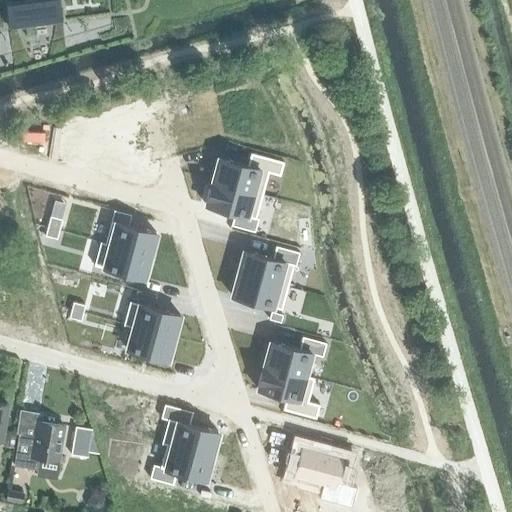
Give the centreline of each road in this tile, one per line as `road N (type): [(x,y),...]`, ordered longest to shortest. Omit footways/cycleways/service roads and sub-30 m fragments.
road 1 (residential): [(0,161),(164,200),(186,221),(243,411)]
road 2 (residential): [(243,411),(0,345)]
